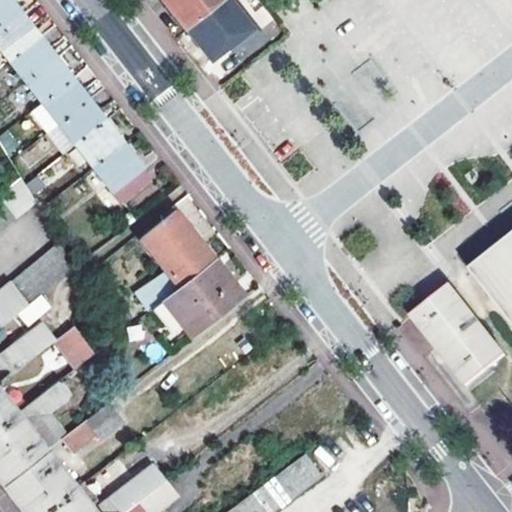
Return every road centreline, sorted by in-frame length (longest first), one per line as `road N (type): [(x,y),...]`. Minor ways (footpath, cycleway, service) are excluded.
road 1 (residential): [(511,61),(279,244)]
road 2 (residential): [(279,244),(457,471)]
road 3 (residential): [(145,71),(279,244)]
